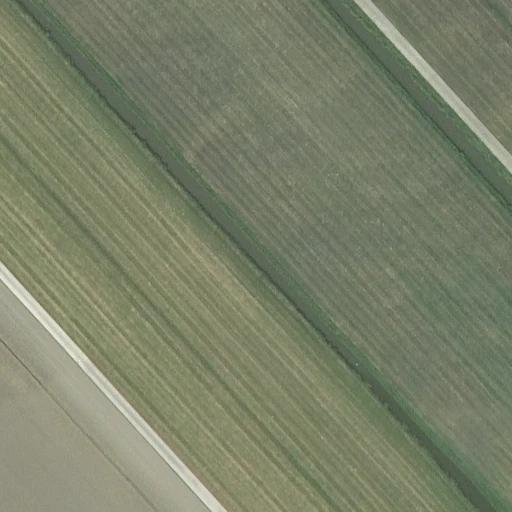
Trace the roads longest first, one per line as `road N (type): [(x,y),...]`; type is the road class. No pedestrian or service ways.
road 1 (track): [(218,511),(0,271)]
road 2 (track): [(511,169),(358,0)]
